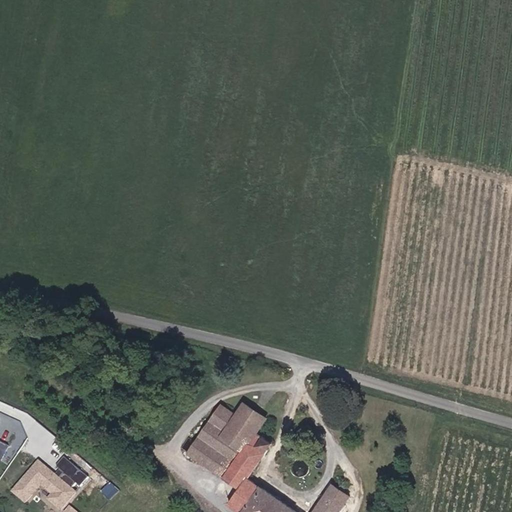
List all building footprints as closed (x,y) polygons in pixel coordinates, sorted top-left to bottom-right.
[(56,424),(66,400),(25,384),(16,408),(56,424)] [(223,408),(197,444),(191,453),(228,478),(225,482),(240,492),(231,505),(240,511),(340,511),(351,498),(334,486),(315,511),(293,511),(248,480),(273,445),(257,434),(266,421),(245,405),(236,417),(223,408)] [(0,458),(3,460),(10,444),(0,439),(0,458)] [(184,449),(191,453),(197,444),(189,439),(184,449)] [(39,457),(13,493),(29,504),(42,486),(52,493),(47,499),(65,511),(82,489),(81,488),(90,475),(65,456),(56,469),(39,457)]
